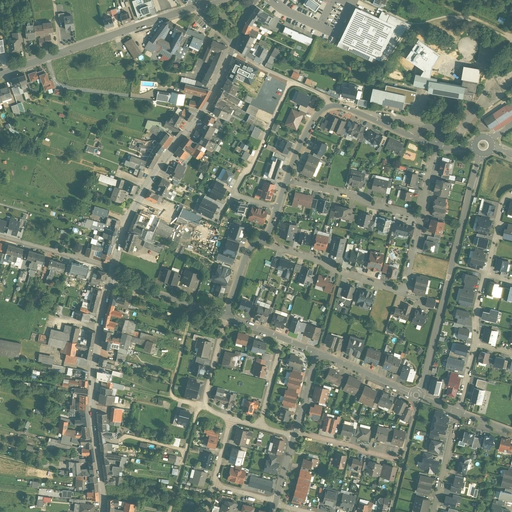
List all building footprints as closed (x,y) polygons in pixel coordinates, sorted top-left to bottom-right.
[(138,4),(136,0),(132,2),(137,19),(143,17),(142,16),(150,13),(148,9),(147,6),(143,7),(142,3),(138,4)] [(140,0),(142,3),(143,7),(147,6),(148,9),(154,7),(151,0),(140,0)] [(307,6),(314,11),(319,4),(314,0),(313,0),(305,0),(303,3),(307,6)] [(273,17),(256,7),(246,23),(251,26),(252,25),(253,22),(254,19),(259,22),(260,21),(268,26),(273,17)] [(361,9),(345,43),(350,46),(370,56),(383,62),(409,24),(382,11),(379,18),(361,9)] [(128,13),(123,14),(122,13),(120,14),(120,15),(121,18),(120,19),(121,21),(122,21),(123,23),(127,22),(127,23),(131,22),(130,21),(131,21),(128,13)] [(72,16),(64,17),(65,22),(66,30),(74,29),(72,16)] [(111,17),(103,19),(103,20),(101,20),(102,25),(104,24),(105,28),(113,26),(111,18),(111,17)] [(175,25),(170,21),(169,21),(163,23),(155,35),(160,38),(168,27),(173,30),(175,25)] [(52,23),(43,24),(43,25),(44,32),(48,32),(53,31),(52,23)] [(242,32),(249,35),(250,30),(252,27),(251,26),(246,23),(242,32)] [(34,25),(29,26),(29,25),(27,25),(24,25),(26,39),(31,39),(31,38),(35,37),(35,35),(34,27),(34,26),(34,25)] [(43,25),(34,26),(34,27),(35,35),(40,34),(44,34),(44,32),(43,25)] [(185,32),(175,25),(173,30),(177,33),(174,38),(180,41),(185,32)] [(309,45),(312,38),(285,27),(282,33),(309,45)] [(188,28),(185,34),(179,46),(183,48),(188,37),(191,30),(188,28)] [(195,31),(193,31),(191,30),(188,37),(192,39),(189,45),(194,47),(199,49),(204,36),(204,34),(202,34),(200,34),(199,34),(198,32),(195,31)] [(261,35),(250,30),(249,35),(254,37),(259,39),(261,35)] [(249,35),(245,33),(241,42),(246,45),(250,47),(249,46),(251,43),(251,42),(254,37),(249,35),(250,35),(249,35)] [(160,38),(155,35),(145,47),(152,51),(153,51),(154,49),(169,58),(172,53),(168,51),(156,44),(159,38),(159,39),(160,38)] [(192,39),(188,37),(183,48),(187,50),(192,52),(194,47),(189,45),(192,39)] [(142,54),(132,38),(124,43),(134,59),(142,54)] [(159,39),(159,38),(156,44),(168,51),(171,45),(159,39)] [(171,45),(168,51),(172,53),(174,54),(180,41),(174,38),(171,45)] [(13,40),(8,41),(9,51),(19,50),(18,42),(18,40),(16,40),(13,40)] [(224,45),(212,40),(209,47),(208,47),(202,60),(206,62),(212,49),(217,51),(220,52),(224,45)] [(268,44),(260,40),(258,45),(266,48),(268,44)] [(406,58),(424,71),(421,74),(421,76),(431,78),(432,67),(442,54),(419,40),(406,58)] [(246,45),(241,42),(237,50),(246,56),(249,50),(250,47),(246,45)] [(224,45),(220,52),(217,51),(215,56),(213,56),(212,59),(213,59),(208,70),(216,74),(228,47),(224,45)] [(490,54),(491,45),(482,45),(482,50),(485,50),(485,53),(490,54)] [(183,48),(179,46),(174,55),(183,59),(187,50),(183,48)] [(350,46),(348,50),(368,60),(370,56),(350,46)] [(253,49),(250,47),(249,50),(246,56),(253,60),(258,51),(253,48),(253,49)] [(266,49),(260,47),(258,51),(253,60),(258,64),(266,49)] [(270,55),(276,58),(280,50),(275,47),(270,55)] [(276,58),(270,55),(267,62),(272,65),(276,58)] [(228,78),(232,81),(234,77),(250,85),(253,79),(251,78),(252,76),(254,77),(255,76),(253,75),(254,72),(256,73),(258,69),(246,64),(246,65),(244,64),(244,63),(235,58),(233,63),(235,64),(233,66),(232,66),(231,66),(233,67),(232,70),(230,69),(226,77),(228,78)] [(437,82),(437,79),(431,78),(421,76),(416,74),(414,85),(414,86),(429,89),(428,92),(473,100),(474,92),(475,93),(477,84),(479,70),(464,67),(462,78),(464,78),(463,81),(462,86),(437,82)] [(216,74),(208,70),(201,83),(210,87),(216,74)] [(46,73),(45,73),(44,72),(42,73),(41,71),(32,74),(34,81),(41,78),(45,91),(55,88),(52,81),(49,82),(46,73)] [(24,75),(18,77),(21,85),(24,84),(27,83),(24,75)] [(18,77),(11,79),(14,87),(18,86),(21,85),(18,77)] [(201,83),(197,81),(194,87),(204,89),(208,90),(210,87),(201,83)] [(231,83),(227,81),(223,89),(225,90),(225,91),(233,96),(238,86),(231,83)] [(358,99),(360,99),(362,91),(357,91),(358,87),(350,85),(349,88),(344,87),(343,94),(342,95),(343,96),(358,99)] [(385,91),(373,89),(370,102),(403,108),(404,103),(413,105),(414,101),(416,92),(386,85),(385,91)] [(7,86),(0,88),(0,94),(2,100),(11,97),(7,86)] [(204,89),(194,87),(192,93),(203,96),(201,99),(205,101),(208,97),(211,91),(208,90),(204,89)] [(327,95),(338,99),(340,88),(336,87),(335,92),(329,90),(327,95)] [(233,96),(225,91),(225,90),(223,89),(221,88),(217,96),(221,99),(223,95),(232,100),(234,96),(233,96)] [(184,94),(172,92),(171,95),(171,97),(169,103),(182,105),(184,94)] [(310,97),(299,92),(294,102),(301,105),(305,107),(310,97)] [(161,102),(165,102),(167,96),(171,97),(171,95),(165,94),(158,93),(156,101),(157,101),(161,102)] [(217,96),(216,96),(212,105),(216,107),(222,110),(224,106),(225,103),(219,100),(220,98),(217,96)] [(242,101),(234,96),(232,100),(240,104),(242,101)] [(199,103),(190,100),(189,106),(200,108),(205,101),(201,99),(199,103)] [(360,99),(358,99),(357,105),(366,107),(367,101),(360,99)] [(17,104),(11,106),(13,113),(19,111),(17,104)] [(258,108),(249,104),(245,112),(250,114),(254,117),(258,108)] [(511,104),(506,109),(504,106),(484,120),(491,129),(494,127),(495,128),(497,130),(511,119),(511,104)] [(306,113),(308,108),(301,105),(299,109),(300,110),(306,113)] [(233,111),(224,106),(222,110),(231,115),(233,111)] [(222,110),(216,107),(213,113),(227,122),(231,115),(222,110)] [(187,112),(183,109),(181,112),(182,113),(180,116),(183,118),(189,122),(194,114),(188,111),(187,112)] [(299,113),(292,110),(289,116),(289,118),(286,125),(296,129),(298,125),(298,124),(297,123),(298,121),(300,121),(301,118),(301,117),(299,117),(300,115),(298,115),(299,113)] [(214,118),(207,114),(203,122),(205,123),(211,126),(212,123),(212,122),(214,118)] [(254,117),(250,114),(246,122),(252,125),(256,117),(254,117)] [(178,118),(174,116),(172,119),(171,118),(168,122),(172,123),(171,124),(177,127),(183,118),(180,116),(178,118)] [(332,116),(330,122),(327,127),(334,130),(339,119),(332,116)] [(339,119),(334,130),(340,133),(343,127),(343,128),(345,122),(339,119)] [(164,131),(166,126),(164,125),(161,123),(149,121),(146,128),(149,130),(153,125),(158,126),(163,130),(164,131)] [(182,130),(178,127),(177,127),(171,124),(172,123),(168,122),(166,121),(164,125),(166,126),(168,127),(175,132),(171,136),(173,137),(175,139),(182,130)] [(359,125),(352,122),(350,127),(348,132),(349,132),(351,133),(352,134),(354,135),(359,125)] [(211,126),(205,123),(200,133),(209,137),(215,128),(211,126)] [(162,132),(163,130),(158,126),(153,125),(149,130),(158,137),(162,132)] [(365,127),(359,125),(354,135),(360,138),(362,133),(365,127)] [(175,132),(168,127),(165,132),(167,133),(171,136),(175,132)] [(261,130),(255,127),(252,133),(258,136),(261,130)] [(200,133),(196,131),(194,135),(196,136),(200,139),(202,136),(208,139),(209,137),(200,133)] [(374,134),(370,132),(367,139),(371,141),(371,142),(375,144),(376,143),(379,145),(379,143),(382,137),(378,136),(379,135),(374,133),(374,134)] [(165,135),(159,144),(165,148),(173,137),(171,136),(167,133),(165,135)] [(194,135),(190,133),(186,137),(191,141),(193,142),(196,136),(194,135)] [(208,139),(202,136),(200,139),(198,143),(202,146),(212,150),(215,143),(209,140),(209,139),(208,139)] [(186,137),(179,146),(189,153),(190,154),(193,149),(188,146),(191,141),(186,137)] [(291,143),(279,138),(277,142),(280,144),(277,149),(282,151),(286,153),(288,150),(290,147),(289,147),(291,143)] [(403,145),(390,139),(386,147),(399,152),(399,153),(402,147),(403,145)] [(323,144),(316,140),(313,147),(314,147),(313,148),(314,150),(314,152),(321,155),(322,151),(323,152),(325,148),(323,144)] [(159,144),(155,141),(154,141),(153,141),(156,144),(152,150),(160,154),(161,153),(165,148),(159,144)] [(193,142),(191,141),(188,146),(193,149),(195,147),(197,143),(194,143),(193,142)] [(277,149),(268,145),(266,148),(280,155),(282,151),(277,149)] [(189,153),(179,146),(176,150),(177,151),(175,154),(177,156),(182,159),(181,161),(182,162),(189,153)] [(193,149),(190,154),(199,160),(204,153),(200,150),(195,147),(193,149)] [(160,154),(152,150),(148,157),(156,162),(160,154)] [(250,154),(244,151),(241,158),(246,161),(250,154)] [(156,162),(148,157),(146,160),(146,162),(131,156),(130,161),(136,163),(143,166),(146,167),(151,169),(156,162)] [(315,160),(307,157),(308,158),(307,160),(305,164),(315,168),(318,161),(315,160)] [(271,165),(280,168),(281,163),(282,163),(283,161),(276,158),(275,161),(273,160),(271,165)] [(446,162),(442,161),(439,172),(442,173),(448,175),(448,174),(450,163),(447,162),(446,162)] [(176,170),(173,176),(178,179),(184,167),(177,164),(175,169),(176,170)] [(315,168),(305,164),(303,168),(304,168),(303,170),(301,170),(309,174),(312,175),(315,168)] [(280,168),(271,165),(269,172),(267,177),(276,179),(280,168)] [(175,169),(168,166),(165,173),(173,176),(176,170),(175,169)] [(142,169),(137,167),(136,167),(135,167),(135,168),(134,168),(132,175),(141,178),(144,170),(142,169)] [(225,182),(229,184),(234,175),(226,170),(221,179),(225,182)] [(349,184),(355,186),(358,172),(352,171),(351,174),(349,184)] [(358,172),(355,186),(361,187),(364,177),(365,174),(358,172)] [(412,173),(409,173),(406,182),(414,184),(417,175),(412,173)] [(99,180),(115,187),(118,180),(101,174),(99,180)] [(124,180),(118,178),(118,180),(115,187),(120,188),(124,180)] [(375,178),(374,184),(372,190),(379,191),(382,180),(375,178)] [(162,179),(158,186),(159,186),(166,189),(169,183),(162,179)] [(445,181),(437,179),(434,193),(441,195),(446,196),(448,190),(449,191),(451,183),(445,181)] [(129,182),(124,180),(120,188),(126,190),(129,182)] [(177,181),(174,180),(172,184),(174,185),(173,187),(177,189),(180,183),(177,181)] [(388,181),(382,180),(379,191),(385,193),(387,187),(388,182),(388,181)] [(137,185),(129,182),(126,190),(128,191),(134,193),(137,185)] [(222,187),(215,184),(210,194),(217,198),(220,200),(226,189),(222,187)] [(166,189),(159,186),(156,192),(158,194),(164,196),(165,197),(167,194),(169,191),(166,189)] [(273,189),(263,186),(260,196),(270,200),(273,189)] [(120,188),(115,187),(111,199),(122,203),(125,194),(118,192),(120,188)] [(407,192),(402,190),(402,191),(401,195),(402,195),(402,198),(411,200),(412,193),(407,192)] [(154,193),(149,191),(145,198),(155,203),(158,197),(157,196),(153,194),(154,193)] [(307,196),(295,193),(294,198),(293,198),(292,200),(293,201),(293,202),(305,205),(307,196)] [(203,199),(200,206),(213,212),(216,206),(211,203),(203,199)] [(326,200),(320,199),(318,206),(317,209),(321,210),(320,211),(327,213),(329,202),(326,201),(326,200)] [(237,201),(235,200),(232,210),(242,213),(243,213),(245,207),(246,205),(237,202),(237,201)] [(445,202),(437,200),(436,203),(435,204),(434,204),(434,207),(435,207),(445,209),(444,208),(444,206),(446,206),(446,204),(445,202)] [(492,205),(485,203),(485,204),(483,210),(483,212),(485,213),(492,214),(493,211),(494,211),(494,209),(495,206),(492,205)] [(94,206),(92,214),(103,217),(107,218),(109,211),(94,206)] [(213,212),(200,206),(197,211),(203,214),(211,218),(213,212)] [(343,208),(336,206),(335,210),(333,215),(334,215),(341,217),(343,208)] [(258,209),(252,207),(248,219),(249,219),(249,218),(253,220),(252,221),(258,222),(258,221),(262,223),(262,224),(263,224),(267,212),(261,210),(261,209),(258,208),(258,209)] [(445,209),(435,207),(434,209),(435,210),(435,211),(435,214),(443,216),(444,215),(445,213),(444,212),(444,209),(446,210),(446,209),(445,209)] [(180,212),(176,221),(185,225),(187,220),(197,225),(201,217),(182,208),(180,212)] [(351,209),(343,208),(341,217),(349,219),(350,213),(351,209)] [(141,215),(136,213),(132,223),(135,224),(142,227),(143,223),(141,222),(143,217),(143,216),(141,215)] [(370,215),(360,213),(357,224),(367,226),(368,226),(369,221),(370,215)] [(97,222),(101,223),(103,217),(92,214),(92,215),(98,217),(97,222)] [(147,225),(145,229),(147,230),(153,232),(153,233),(156,226),(159,219),(160,218),(152,215),(150,219),(147,225)] [(384,218),(379,217),(379,218),(378,224),(377,224),(379,225),(378,229),(380,230),(380,231),(384,232),(384,231),(386,231),(388,227),(389,227),(391,221),(391,220),(386,219),(386,220),(384,219),(384,218)] [(120,221),(112,219),(107,218),(106,224),(113,226),(118,228),(120,221)] [(482,218),(479,218),(477,224),(490,227),(491,221),(482,218)] [(26,220),(20,219),(19,222),(18,226),(24,228),(26,220)] [(80,226),(87,228),(89,220),(85,219),(84,222),(82,221),(80,226)] [(159,219),(156,226),(171,233),(173,228),(159,222),(160,220),(159,219)] [(13,224),(0,220),(0,230),(7,232),(7,233),(16,235),(18,226),(19,222),(14,221),(13,224)] [(87,228),(97,231),(98,226),(96,225),(97,222),(89,220),(87,228)] [(185,225),(177,243),(179,245),(185,247),(187,248),(197,225),(187,220),(185,225)] [(438,221),(433,220),(432,223),(430,223),(430,226),(431,226),(430,231),(435,232),(441,233),(444,222),(438,221)] [(185,225),(176,221),(173,228),(171,233),(168,239),(171,241),(177,243),(185,225)] [(374,222),(369,221),(368,226),(367,226),(366,229),(372,231),(373,226),(374,223),(374,222)] [(98,231),(99,231),(101,227),(105,228),(112,230),(113,226),(106,224),(101,223),(97,222),(96,225),(98,226),(97,231),(98,231)] [(404,224),(401,223),(397,222),(394,233),(406,236),(406,235),(408,226),(408,225),(404,224)] [(65,230),(76,234),(77,229),(62,225),(62,224),(59,223),(58,229),(61,230),(62,227),(65,228),(65,230)] [(142,231),(134,228),(135,224),(132,223),(129,231),(132,233),(132,232),(139,235),(140,236),(142,231)] [(240,226),(233,223),(231,230),(242,233),(243,231),(244,230),(245,228),(244,227),(240,226)] [(284,223),(283,223),(282,229),(280,237),(285,238),(289,224),(284,223)] [(294,225),(289,224),(285,238),(291,239),(293,232),(294,225)] [(490,227),(477,224),(476,230),(480,231),(487,232),(489,233),(490,227)] [(118,228),(113,226),(112,230),(105,228),(103,233),(116,236),(118,228)] [(171,233),(156,226),(153,233),(168,239),(171,233)] [(414,228),(408,226),(406,235),(412,236),(414,228)] [(147,230),(145,229),(143,228),(142,231),(140,236),(139,235),(139,236),(142,237),(141,238),(142,238),(144,238),(144,237),(147,230)] [(511,230),(507,230),(505,229),(503,238),(511,239),(511,230)] [(153,232),(147,230),(144,237),(148,239),(150,240),(153,232)] [(240,240),(242,233),(231,230),(229,236),(236,238),(240,240)] [(132,233),(129,231),(123,249),(132,253),(137,238),(138,238),(139,236),(139,235),(132,232),(132,233)] [(153,232),(150,240),(152,241),(154,237),(170,244),(171,241),(168,239),(153,233),(153,232)] [(116,236),(103,233),(102,237),(109,239),(108,243),(114,244),(116,236)] [(310,235),(300,233),(298,242),(308,245),(310,235)] [(317,235),(316,235),(315,239),(313,247),(319,248),(322,236),(317,235)] [(327,237),(322,236),(319,248),(325,250),(326,242),(328,237),(327,237)] [(345,239),(334,237),(330,254),(341,256),(345,239)] [(485,239),(479,238),(477,246),(487,248),(489,240),(485,239)] [(225,245),(237,248),(239,243),(235,242),(227,239),(225,245)] [(426,241),(426,240),(423,251),(433,253),(436,243),(426,241)] [(103,241),(102,244),(104,245),(103,247),(96,245),(96,248),(95,250),(102,252),(111,254),(114,244),(108,243),(103,241)] [(147,242),(145,241),(143,246),(160,254),(163,248),(147,242)] [(15,247),(8,245),(5,253),(11,255),(13,255),(15,247)] [(237,248),(225,245),(222,254),(222,255),(234,259),(237,248)] [(23,249),(15,247),(13,255),(17,256),(21,257),(23,249)] [(91,249),(87,248),(85,256),(93,258),(93,255),(95,250),(91,249)] [(37,253),(28,251),(26,259),(32,260),(34,261),(37,253)] [(351,251),(349,258),(348,263),(351,264),(350,264),(354,265),(358,252),(355,251),(354,252),(351,251)] [(483,254),(475,252),(474,251),(472,258),(484,261),(485,254),(483,254)] [(102,252),(100,257),(93,255),(93,258),(100,260),(106,262),(106,260),(109,261),(111,254),(102,252)] [(360,252),(358,252),(354,265),(358,266),(358,265),(361,266),(362,261),(364,254),(363,254),(361,253),(360,252)] [(10,257),(11,255),(5,253),(5,254),(2,253),(1,260),(0,261),(0,262),(7,264),(8,263),(11,264),(11,262),(11,261),(8,260),(9,256),(10,257)] [(44,255),(37,253),(34,261),(38,262),(42,263),(44,255)] [(222,254),(219,253),(217,259),(232,264),(234,259),(222,255),(222,254)] [(380,254),(374,253),(373,255),(370,254),(366,267),(371,268),(371,270),(374,271),(374,269),(379,270),(382,257),(379,256),(380,254)] [(280,260),(274,258),(272,266),(278,268),(280,260)] [(484,261),(472,258),(470,264),(472,265),(479,267),(482,267),(484,261)] [(293,263),(280,259),(280,260),(278,268),(277,268),(284,271),(289,272),(293,263)] [(508,261),(498,259),(495,268),(502,270),(505,271),(506,271),(508,261)] [(57,262),(50,260),(47,268),(51,269),(55,270),(57,262)] [(65,264),(57,262),(55,270),(62,272),(65,264)] [(69,271),(86,275),(87,271),(88,268),(82,266),(82,264),(79,263),(79,265),(72,263),(71,266),(69,271)] [(303,267),(295,264),(293,270),(300,273),(302,268),(303,267)] [(230,269),(220,266),(218,267),(213,282),(217,283),(219,277),(225,279),(223,285),(225,285),(230,269)] [(388,267),(387,273),(386,276),(395,278),(396,272),(397,272),(397,270),(397,269),(388,267)] [(161,280),(160,280),(167,282),(171,271),(164,268),(163,272),(161,280)] [(302,268),(300,273),(298,281),(305,283),(306,282),(306,281),(309,282),(311,274),(310,274),(311,270),(302,268)] [(106,272),(98,270),(96,279),(101,280),(104,281),(106,272)] [(200,275),(185,270),(181,282),(196,287),(200,275)] [(178,273),(171,271),(167,282),(174,284),(176,277),(178,273)] [(478,277),(466,274),(464,281),(466,281),(473,283),(476,284),(478,277)] [(328,278),(319,275),(317,279),(316,280),(317,280),(316,284),(321,286),(325,287),(325,288),(327,282),(328,278)] [(427,280),(420,278),(417,277),(415,284),(425,287),(427,280)] [(487,294),(496,296),(498,287),(499,284),(490,282),(487,294)] [(217,283),(213,294),(213,296),(215,296),(216,296),(221,297),(224,290),(225,290),(220,288),(221,284),(217,283)] [(425,287),(415,284),(413,291),(416,292),(424,293),(425,287)] [(354,288),(345,285),(343,289),(341,295),(342,295),(351,298),(354,288)] [(96,287),(95,288),(94,288),(94,291),(93,295),(100,297),(102,290),(98,289),(99,288),(96,287)] [(504,288),(498,287),(496,296),(502,297),(504,288)] [(502,297),(508,299),(511,290),(504,288),(502,297)] [(464,289),(462,289),(461,295),(473,298),(474,292),(471,291),(464,289)] [(364,292),(360,291),(360,292),(358,299),(356,302),(361,304),(360,305),(364,306),(364,305),(368,306),(369,303),(372,296),(372,295),(368,293),(368,292),(365,291),(364,292)] [(124,298),(111,294),(109,304),(113,305),(117,306),(118,301),(122,302),(123,303),(124,298)] [(100,297),(93,295),(91,301),(90,303),(91,304),(97,305),(100,297)] [(473,298),(461,295),(459,302),(461,302),(468,304),(471,305),(473,298)] [(435,299),(427,297),(425,306),(433,308),(435,299)] [(130,300),(124,298),(123,303),(122,302),(122,305),(124,306),(124,308),(126,309),(127,309),(130,300)] [(245,302),(241,301),(239,308),(243,309),(245,311),(247,310),(248,311),(251,302),(247,301),(245,302)] [(97,305),(91,304),(90,307),(89,310),(96,312),(97,305)] [(121,312),(112,310),(113,308),(113,305),(109,304),(106,314),(110,315),(111,315),(120,317),(121,313),(121,312)] [(259,306),(258,306),(256,312),(254,318),(259,320),(264,308),(259,306)] [(264,308),(259,320),(265,322),(267,315),(269,310),(268,309),(264,308)] [(403,311),(396,309),(393,315),(396,316),(396,317),(396,319),(398,319),(399,318),(400,318),(406,320),(408,313),(403,311)] [(469,312),(457,309),(456,316),(458,317),(466,319),(468,319),(469,312)] [(78,311),(76,310),(74,318),(88,322),(90,314),(88,313),(78,311)] [(426,314),(415,310),(411,323),(415,324),(416,321),(423,323),(425,322),(425,321),(424,319),(426,314)] [(490,313),(483,312),(482,318),(496,322),(497,315),(490,313)] [(280,315),(274,314),(272,318),(270,324),(277,326),(280,315)] [(280,315),(277,326),(283,328),(284,322),(286,318),(286,317),(280,315)] [(109,318),(105,317),(103,327),(110,328),(113,329),(115,324),(115,323),(108,322),(109,318)] [(299,331),(302,323),(298,321),(298,320),(292,318),(291,321),(289,330),(296,332),(297,330),(299,331)] [(119,321),(118,325),(117,330),(117,331),(123,332),(126,333),(128,328),(129,325),(119,321)] [(71,326),(65,324),(63,332),(51,329),(51,331),(55,332),(54,338),(63,340),(68,341),(71,326)] [(317,328),(311,325),(310,327),(307,334),(307,335),(311,336),(310,337),(316,339),(319,330),(318,330),(317,328)] [(80,328),(71,326),(68,341),(76,343),(77,338),(80,328)] [(110,328),(104,327),(101,340),(103,341),(106,341),(110,342),(114,343),(119,343),(121,339),(110,336),(111,332),(109,332),(110,328)] [(462,328),(459,328),(459,331),(457,330),(457,334),(458,334),(457,337),(467,340),(469,330),(462,328)] [(491,330),(485,328),(482,340),(491,342),(495,343),(498,332),(497,331),(491,330)] [(95,332),(87,331),(86,336),(87,337),(86,340),(84,339),(83,344),(93,346),(95,332)] [(131,335),(126,333),(123,332),(121,339),(119,343),(118,346),(119,346),(127,348),(128,349),(130,341),(132,336),(131,335)] [(248,335),(238,333),(236,342),(245,345),(247,337),(248,335)] [(41,343),(47,345),(49,337),(39,334),(37,340),(41,341),(41,343)] [(336,337),(330,335),(327,344),(326,345),(333,347),(336,337)] [(132,336),(130,341),(145,346),(147,340),(140,338),(132,336)] [(363,341),(350,336),(345,351),(358,356),(363,341)] [(47,345),(61,348),(63,340),(54,338),(49,337),(47,345)] [(342,339),(336,337),(333,347),(339,350),(340,348),(342,339)] [(21,344),(0,339),(0,354),(18,358),(21,344)] [(203,340),(197,339),(197,341),(196,347),(200,348),(199,354),(207,356),(209,347),(210,347),(211,342),(203,340)] [(68,341),(63,340),(61,348),(61,352),(66,353),(74,355),(76,347),(76,343),(68,341)] [(155,343),(147,340),(145,346),(144,350),(156,353),(158,347),(154,346),(155,343)] [(265,343),(253,340),(252,344),(251,350),(256,352),(257,350),(263,352),(265,343)] [(106,341),(103,341),(102,347),(112,350),(113,346),(113,345),(114,343),(111,342),(110,342),(106,341)] [(468,346),(457,344),(455,352),(454,352),(459,353),(466,355),(468,346)] [(127,348),(119,346),(118,348),(118,351),(117,352),(123,354),(126,355),(127,348)] [(380,352),(368,348),(363,361),(369,363),(372,364),(376,365),(380,352)] [(235,354),(225,352),(222,365),(235,368),(238,355),(235,354)] [(270,354),(263,352),(261,359),(265,360),(268,361),(270,354)] [(489,354),(481,352),(481,355),(479,354),(478,358),(480,358),(479,361),(487,363),(488,358),(489,354)] [(54,356),(40,353),(38,362),(46,364),(52,365),(54,356)] [(74,355),(66,353),(65,361),(76,363),(76,364),(87,366),(89,359),(83,357),(74,355)] [(387,353),(386,354),(382,367),(389,369),(393,357),(393,355),(387,353)] [(299,357),(294,356),(294,355),(292,355),(291,355),(289,362),(290,365),(291,365),(294,366),(294,365),(296,366),(296,365),(302,366),(301,366),(302,361),(298,360),(299,357)] [(205,359),(196,357),(195,364),(203,366),(205,359)] [(399,359),(393,357),(389,369),(395,371),(397,365),(399,359)] [(504,359),(496,357),(494,365),(502,368),(504,360),(504,359)] [(107,359),(100,358),(98,364),(113,367),(114,367),(114,366),(114,365),(114,364),(113,364),(106,362),(107,359)] [(261,359),(257,358),(255,364),(264,366),(265,360),(261,359)] [(457,360),(450,358),(449,362),(448,362),(447,367),(452,368),(462,370),(464,361),(457,360)] [(195,364),(194,363),(191,373),(201,376),(202,373),(203,373),(204,369),(203,369),(204,366),(203,366),(195,364)] [(264,366),(255,364),(253,374),(263,376),(266,366),(264,366)] [(404,366),(403,366),(401,372),(400,377),(404,378),(405,377),(407,378),(408,379),(411,380),(413,374),(414,374),(415,372),(414,371),(412,370),(412,369),(411,367),(408,366),(407,367),(404,366)] [(338,373),(330,369),(326,377),(331,379),(330,381),(334,382),(337,376),(338,373)] [(109,374),(97,371),(96,379),(107,382),(109,374)] [(292,373),(290,373),(288,379),(300,382),(302,376),(300,375),(292,373)] [(342,378),(337,376),(334,382),(333,384),(338,386),(342,378)] [(345,385),(343,388),(344,389),(343,391),(348,394),(354,379),(349,376),(345,385)] [(457,377),(452,376),(451,376),(451,379),(450,379),(449,383),(450,383),(447,394),(455,396),(457,388),(458,388),(460,378),(457,377)] [(81,377),(80,377),(80,379),(79,379),(79,382),(79,385),(86,386),(87,380),(87,378),(81,377)] [(300,382),(288,379),(287,385),(289,385),(297,387),(298,388),(300,382)] [(354,379),(348,394),(353,395),(354,393),(356,390),(360,381),(354,379)] [(442,382),(432,380),(429,392),(439,394),(441,388),(442,382)] [(486,382),(477,380),(476,386),(478,387),(477,389),(482,390),(483,388),(484,388),(486,382)] [(195,382),(188,381),(186,388),(197,390),(199,383),(195,382)] [(106,387),(101,386),(100,393),(104,394),(105,394),(110,395),(112,389),(106,387)] [(323,388),(316,386),(314,393),(326,396),(327,390),(328,389),(323,388)] [(369,388),(365,386),(361,395),(358,400),(359,400),(369,405),(370,405),(372,400),(376,391),(372,390),(372,389),(369,388)] [(197,390),(186,388),(184,395),(192,396),(196,397),(197,390)] [(477,389),(474,388),(471,401),(481,403),(484,391),(482,390),(477,389)] [(287,391),(285,391),(284,396),(295,400),(297,394),(287,391)] [(389,395),(382,392),(379,398),(377,403),(378,403),(383,406),(389,395)] [(104,394),(100,393),(99,402),(111,404),(111,400),(114,400),(114,396),(110,395),(105,394),(104,394)] [(326,396),(314,393),(313,400),(319,401),(324,403),(324,402),(326,396)] [(87,396),(80,394),(79,398),(79,402),(80,402),(87,404),(87,396)] [(233,395),(228,394),(227,398),(222,397),(216,395),(215,395),(214,400),(225,403),(224,406),(230,407),(232,400),(233,395)] [(389,395),(383,406),(384,406),(384,405),(388,407),(389,408),(391,402),(394,397),(389,395)] [(295,400),(284,396),(282,402),(284,403),(292,405),(294,406),(295,400)] [(396,408),(395,409),(398,411),(397,413),(401,414),(404,408),(404,407),(406,403),(399,400),(399,401),(396,408)] [(253,403),(246,401),(245,406),(244,411),(251,413),(253,407),(254,403),(253,403)] [(314,408),(310,407),(309,411),(310,412),(309,415),(313,416),(312,419),(317,420),(318,417),(319,418),(321,410),(314,408)] [(404,407),(404,408),(401,414),(401,415),(399,418),(406,421),(407,421),(409,416),(411,410),(404,407)] [(288,410),(281,409),(280,413),(279,414),(279,415),(279,418),(281,418),(283,420),(285,419),(288,420),(290,411),(288,410)] [(189,412),(180,410),(179,416),(177,423),(186,425),(189,412)] [(116,411),(115,421),(110,421),(110,424),(114,425),(120,426),(121,412),(116,411)] [(87,412),(80,412),(82,420),(75,420),(75,425),(84,425),(84,426),(88,426),(89,426),(87,412)] [(106,414),(97,413),(97,421),(105,423),(106,423),(106,419),(106,414)] [(442,416),(437,415),(435,423),(447,426),(449,418),(442,416)] [(326,417),(325,420),(323,429),(328,431),(331,418),(326,417)] [(331,418),(328,431),(334,432),(336,423),(337,420),(336,419),(331,418)] [(66,429),(67,422),(66,421),(60,420),(59,429),(58,432),(63,434),(65,435),(66,429)] [(97,421),(98,430),(106,431),(105,423),(97,421)] [(447,426),(435,423),(433,430),(433,431),(439,432),(445,433),(447,426)] [(353,426),(343,424),(341,434),(351,436),(353,428),(353,426)] [(84,426),(82,426),(82,430),(81,430),(81,432),(75,432),(75,437),(80,438),(85,438),(90,438),(88,426),(84,426)] [(370,430),(363,428),(363,429),(359,428),(360,427),(359,427),(357,436),(357,438),(361,439),(361,438),(367,440),(367,441),(370,430)] [(216,431),(205,428),(204,433),(207,433),(206,436),(209,436),(217,438),(218,435),(216,434),(216,431)] [(387,429),(382,428),(380,440),(385,441),(387,434),(388,429),(387,429)] [(251,433),(238,429),(234,441),(239,443),(244,444),(246,437),(250,438),(251,433)] [(106,431),(98,430),(100,442),(105,443),(104,436),(109,436),(109,432),(106,431)] [(392,436),(391,443),(396,444),(399,431),(394,430),(394,431),(392,436)] [(404,432),(399,431),(396,444),(401,445),(403,439),(404,434),(404,432)] [(475,434),(464,432),(462,441),(472,444),(473,444),(474,437),(475,434)] [(217,438),(209,436),(208,439),(207,443),(206,446),(215,448),(217,438)] [(490,436),(490,437),(485,436),(485,438),(483,447),(490,449),(491,446),(494,443),(493,441),(494,437),(490,436)] [(481,439),(474,437),(473,444),(472,444),(471,448),(476,449),(476,447),(479,447),(479,446),(481,439)] [(85,438),(80,438),(80,443),(86,444),(86,448),(92,448),(91,439),(90,439),(90,438),(85,438)] [(47,439),(47,448),(60,449),(61,439),(47,439)] [(281,441),(274,439),(271,451),(277,453),(281,454),(284,441),(281,441)] [(438,441),(431,439),(430,443),(429,443),(428,443),(428,445),(428,446),(429,447),(428,451),(439,453),(442,441),(438,441)] [(510,441),(502,439),(499,450),(504,451),(504,449),(508,450),(509,445),(510,441)] [(240,449),(232,447),(231,454),(242,457),(244,451),(244,450),(240,449)] [(86,448),(85,448),(85,454),(90,454),(90,461),(94,461),(93,448),(92,448),(86,448)] [(209,453),(204,452),(201,465),(210,467),(213,454),(209,453)] [(107,454),(101,453),(101,458),(102,461),(107,461),(106,458),(114,459),(114,455),(112,454),(107,454)] [(342,455),(336,453),(335,459),(334,463),(334,465),(343,468),(346,457),(341,456),(342,455)] [(242,457),(231,454),(229,461),(236,463),(240,464),(242,457)] [(276,456),(269,454),(267,461),(274,463),(276,456)] [(471,458),(463,456),(461,462),(468,464),(470,464),(471,458)] [(309,460),(303,458),(301,466),(308,468),(310,468),(311,465),(316,466),(318,459),(312,458),(311,461),(309,460)] [(431,460),(425,458),(424,459),(422,468),(426,469),(425,470),(432,472),(433,471),(436,472),(438,464),(435,463),(435,462),(433,462),(434,461),(431,460)] [(357,459),(353,459),(351,466),(354,467),(354,469),(359,470),(359,469),(363,470),(364,468),(365,464),(362,463),(363,461),(361,461),(362,460),(359,459),(358,460),(357,460),(357,459)] [(274,463),(267,461),(266,461),(265,467),(266,467),(268,470),(267,470),(276,472),(278,464),(274,463)] [(368,465),(367,469),(369,470),(370,471),(370,474),(377,475),(378,470),(379,465),(379,464),(376,463),(373,462),(369,461),(368,465)] [(461,462),(460,462),(458,462),(457,467),(459,467),(457,472),(465,474),(468,464),(461,462)] [(393,467),(386,465),(383,477),(393,479),(395,471),(392,470),(393,467)] [(73,472),(73,476),(76,476),(80,475),(80,471),(79,466),(74,466),(72,466),(72,469),(73,472)] [(108,467),(103,467),(104,476),(108,475),(113,475),(112,471),(108,470),(108,467)] [(234,469),(231,468),(228,477),(230,480),(233,481),(235,479),(236,482),(242,483),(245,472),(241,471),(234,469)] [(200,471),(196,470),(196,471),(193,479),(190,478),(189,482),(192,483),(202,485),(204,478),(205,478),(206,473),(200,471)] [(300,472),(298,479),(309,482),(311,475),(308,474),(300,472)] [(96,474),(91,475),(91,474),(90,475),(88,475),(85,475),(86,479),(90,479),(90,483),(97,482),(96,474)] [(109,479),(108,475),(104,476),(105,479),(105,483),(114,484),(114,479),(109,479)] [(259,488),(261,479),(251,476),(249,482),(248,485),(259,488)] [(427,477),(421,476),(419,483),(431,486),(433,479),(427,477)] [(511,478),(504,477),(502,483),(502,484),(509,485),(511,486),(511,478)] [(261,479),(259,488),(270,491),(271,488),(272,482),(261,479)] [(309,482),(298,479),(296,485),(307,488),(309,482)] [(463,482),(454,479),(453,484),(454,484),(454,486),(451,485),(450,491),(460,494),(462,488),(461,488),(461,486),(464,487),(465,482),(463,481),(463,482)] [(431,486),(419,483),(417,489),(417,490),(423,491),(429,493),(431,486)] [(307,488),(296,485),(295,492),(306,495),(307,488)] [(324,497),(323,503),(328,504),(331,491),(326,490),(324,497)] [(331,491),(328,504),(334,505),(335,500),(337,493),(331,491)] [(511,493),(500,491),(498,499),(499,499),(506,500),(511,501),(511,493)] [(306,495),(295,492),(293,499),(301,501),(304,502),(306,495)] [(343,494),(341,500),(340,507),(345,508),(348,496),(343,494)] [(462,497),(453,495),(452,498),(458,499),(457,503),(460,503),(462,497)] [(38,496),(37,506),(41,506),(41,508),(42,508),(43,502),(50,502),(51,498),(38,496)] [(353,497),(348,496),(345,508),(351,509),(353,502),(354,497),(353,497)] [(452,498),(446,496),(444,504),(456,507),(457,503),(458,499),(452,498)] [(384,497),(384,498),(379,497),(377,499),(379,501),(378,505),(386,507),(387,505),(385,505),(386,503),(387,504),(389,499),(384,497)] [(423,498),(417,497),(415,503),(428,507),(430,500),(423,498)] [(118,499),(108,499),(108,506),(107,509),(112,509),(114,509),(114,506),(118,506),(118,501),(118,499)] [(74,511),(79,511),(80,504),(77,504),(78,500),(70,500),(70,503),(75,504),(74,511)] [(231,502),(225,501),(224,504),(223,504),(222,509),(227,510),(226,511),(229,511),(233,511),(234,509),(235,509),(235,508),(236,504),(235,503),(234,501),(232,501),(231,502)] [(132,511),(134,504),(125,502),(124,507),(123,511),(122,511),(132,511)] [(85,503),(80,503),(80,504),(79,511),(93,511),(94,505),(85,504),(85,503)] [(368,505),(359,503),(357,511),(362,511),(363,510),(367,511),(368,505)] [(426,511),(428,507),(415,503),(414,510),(420,511),(422,511),(426,511)]
